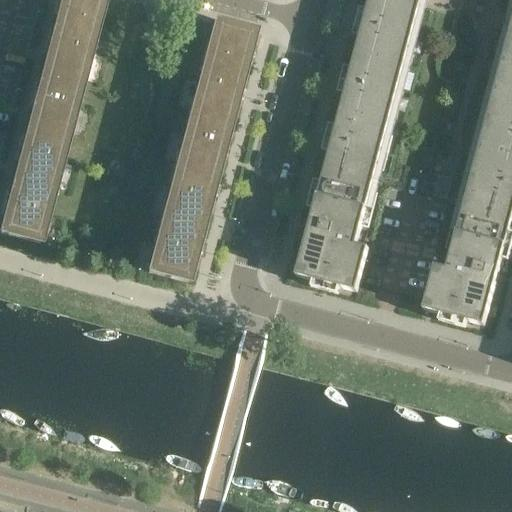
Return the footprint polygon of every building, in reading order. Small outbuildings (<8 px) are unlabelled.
[(97,26),(103,0),(61,0),(58,16),(97,26)] [(422,0),(371,0),(369,8),(373,9),(364,42),(360,41),(354,66),(358,67),(349,100),(345,99),(343,109),(342,109),(340,114),(341,115),(327,167),(326,166),(325,172),(326,173),(319,197),(367,210),(422,0)] [(82,81),(97,26),(58,16),(54,30),(43,70),(82,81)] [(159,40),(165,21),(149,17),(144,36),(159,40)] [(253,37),(254,33),(251,33),(244,31),(238,30),(231,28),(231,27),(214,23),(214,25),(206,55),(245,66),(250,47),(253,37)] [(511,26),(465,206),(457,234),(505,246),(511,222),(511,26)] [(231,120),(243,75),(245,66),(206,55),(191,110),(231,120)] [(68,135),(82,81),(43,70),(29,125),(68,135)] [(216,174),(228,129),(231,120),(191,110),(177,164),(216,174)] [(54,189),(68,135),(29,125),(15,179),(54,189)] [(202,228),(214,183),(216,174),(177,164),(163,218),(202,228)] [(39,244),(54,189),(15,179),(0,233),(0,234),(39,245),(39,244)] [(357,246),(367,210),(319,197),(313,219),(297,278),(315,282),(316,282),(339,288),(339,289),(358,293),(369,250),(357,246)] [(188,279),(200,237),(202,228),(163,218),(148,272),(148,273),(187,284),(188,279)] [(502,260),(505,246),(457,234),(448,270),(436,267),(424,311),(485,327),(502,260)]
